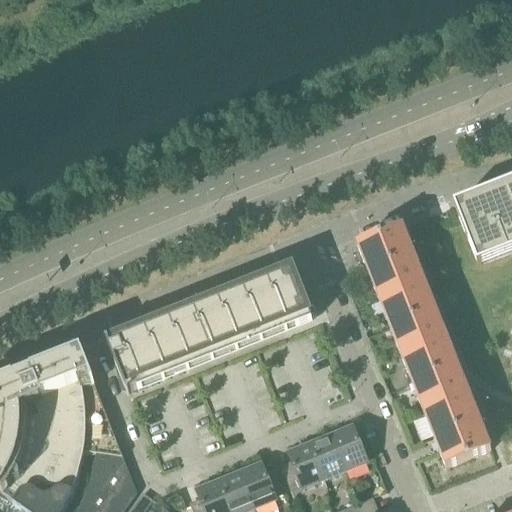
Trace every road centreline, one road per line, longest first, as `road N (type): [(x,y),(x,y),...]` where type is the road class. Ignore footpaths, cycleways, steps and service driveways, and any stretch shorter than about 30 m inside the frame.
road 1 (primary): [(511,71),(0,281)]
road 2 (primary): [(0,327),(187,240),(511,122)]
road 3 (residential): [(417,511),(316,239)]
road 4 (unclassified): [(91,323),(316,239)]
road 5 (residential): [(316,239),(511,165)]
